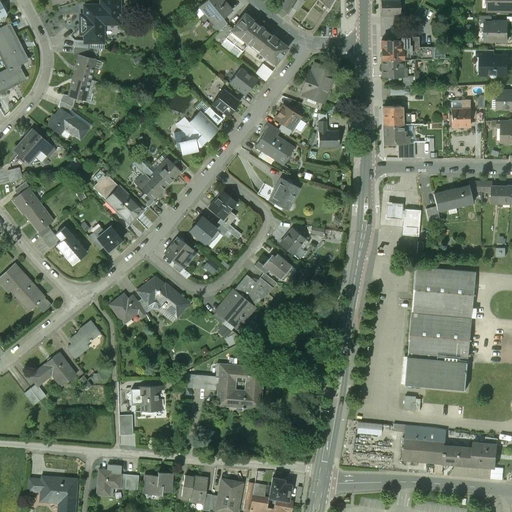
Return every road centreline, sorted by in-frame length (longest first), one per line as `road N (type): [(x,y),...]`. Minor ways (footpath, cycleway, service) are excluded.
road 1 (residential): [(0,443),(322,475)]
road 2 (tertiary): [(322,475),(366,166)]
road 3 (residential): [(145,249),(198,288),(221,284),(266,220),(212,169)]
road 4 (residential): [(322,475),(511,489)]
road 5 (residential): [(309,42),(212,169)]
road 6 (residential): [(19,0),(39,40),(41,78),(0,130)]
road 7 (residential): [(511,167),(366,166)]
road 8 (tertiary): [(366,166),(364,46)]
road 9 (residential): [(0,214),(82,301)]
